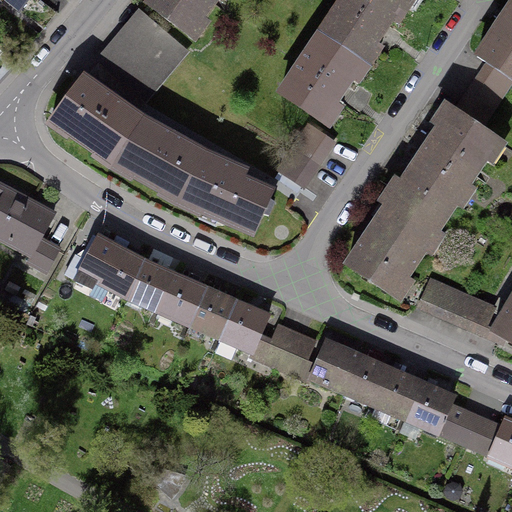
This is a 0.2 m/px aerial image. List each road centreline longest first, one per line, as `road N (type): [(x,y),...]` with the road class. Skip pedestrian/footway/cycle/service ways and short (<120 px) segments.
road 1 (residential): [(284,289),(478,0)]
road 2 (residential): [(0,134),(139,224),(284,289)]
road 3 (residential): [(284,289),(511,389)]
road 4 (residential): [(100,0),(0,108)]
